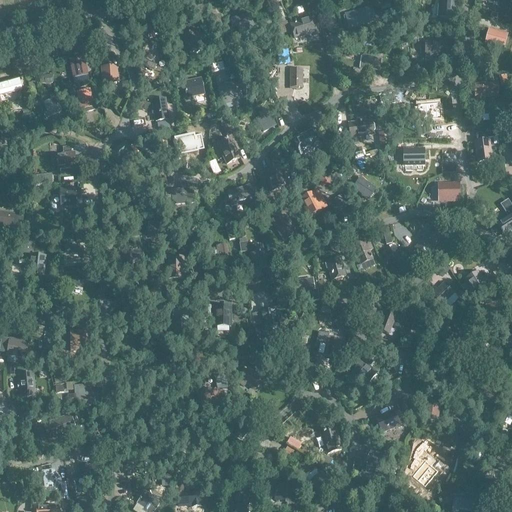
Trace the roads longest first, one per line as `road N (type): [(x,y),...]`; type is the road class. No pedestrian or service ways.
road 1 (residential): [(95,176),(232,179),(289,129),(349,93),(453,81)]
road 2 (residential): [(462,225),(409,213),(323,238),(280,279),(259,287),(181,304),(103,307)]
road 3 (residential): [(327,396),(358,327),(455,244),(462,225)]
road 4 (residential): [(105,378),(267,356),(304,395)]
road 5 (residential): [(95,176),(95,155),(125,129),(133,105),(113,33)]
road 6 (residential): [(205,511),(222,472),(304,395)]
road 7 (track): [(354,337),(433,358),(504,358)]
road 8 (residential): [(462,225),(453,81)]
road 9 (residential): [(314,511),(334,500),(355,444),(355,430),(327,396)]
road 10 (residential): [(103,307),(95,176)]
